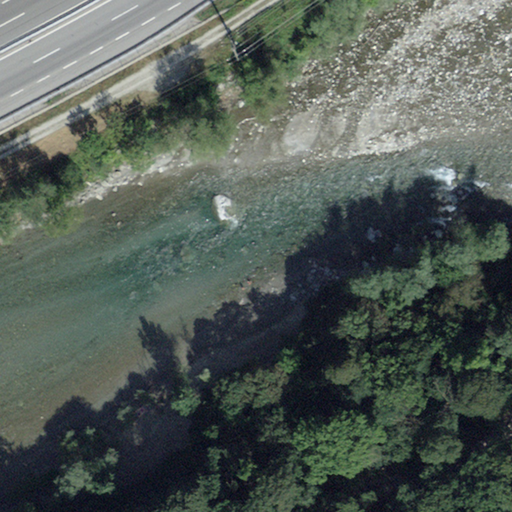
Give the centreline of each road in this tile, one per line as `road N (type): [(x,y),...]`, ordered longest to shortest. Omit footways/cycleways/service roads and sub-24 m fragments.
road 1 (track): [(0,155),(269,0)]
road 2 (track): [(511,423),(320,511)]
road 3 (motorway): [(0,81),(146,0)]
